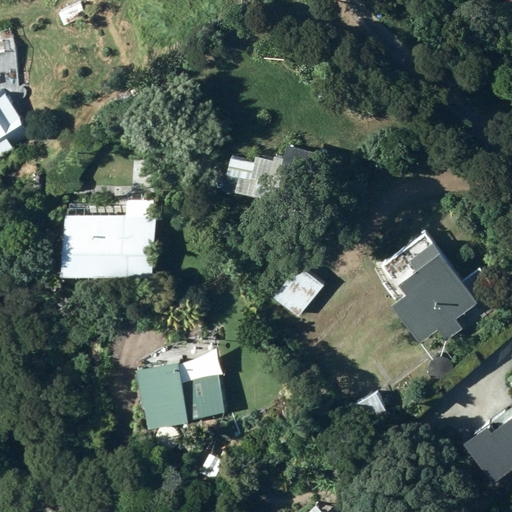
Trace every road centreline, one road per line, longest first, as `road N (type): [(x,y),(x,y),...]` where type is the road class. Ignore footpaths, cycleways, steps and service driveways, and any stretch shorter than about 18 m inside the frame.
road 1 (residential): [(346,0),(511,147)]
road 2 (residential): [(0,402),(70,511)]
